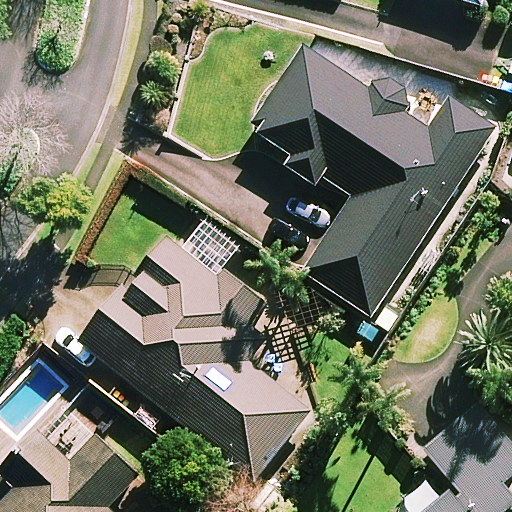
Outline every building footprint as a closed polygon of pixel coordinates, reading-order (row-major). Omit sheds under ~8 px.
[(423,0),(485,16),(488,0),(423,0)] [(365,97),(305,57),(252,139),(293,166),(285,179),(317,201),(326,187),(355,207),(306,282),(374,326),(497,137),(450,106),(429,139),(407,124),(408,120),(409,116),(409,111),(408,107),(406,103),(404,99),(401,96),(397,93),(393,91),(389,89),(385,89),(380,89),(376,90),(372,92),(368,94),(365,97)] [(242,257),(208,230),(184,260),(170,249),(85,353),(254,491),(311,422),(249,371),(267,349),(251,336),(266,317),(222,281),(242,257)] [(511,488),(511,454),(481,418),(427,464),(457,499),(442,511),(511,511),(511,504),(504,495),(511,488)] [(117,511),(142,486),(89,436),(65,461),(44,441),(3,485),(18,499),(5,511),(117,511)]
